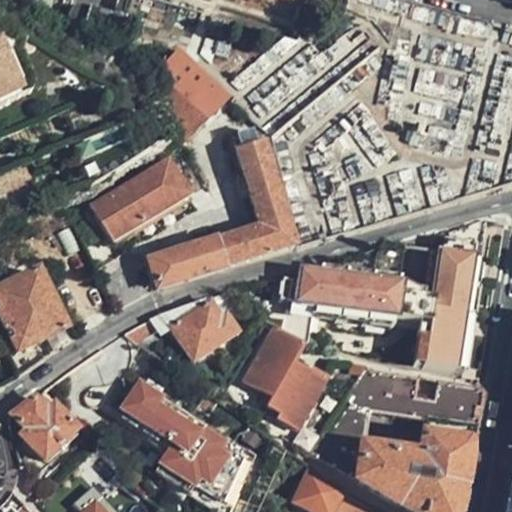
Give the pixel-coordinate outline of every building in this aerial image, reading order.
[(120,40),(122,33),(133,0),(71,0),(73,1),(68,18),(85,25),(83,30),(120,40)] [(269,136),(380,52),(360,26),(321,55),(302,30),(266,58),(270,63),(255,73),(251,68),(230,84),(269,136)] [(20,58),(14,44),(10,36),(0,40),(0,106),(30,93),(32,85),(20,58)] [(23,48),(14,44),(20,58),(23,48)] [(230,100),(181,51),(161,57),(155,66),(207,121),(230,100)] [(185,142),(207,121),(155,66),(152,71),(147,82),(146,99),(171,139),(181,135),(185,142)] [(169,288),(295,251),(260,134),(257,132),(233,137),(257,229),(146,261),(156,291),(169,288)] [(85,208),(91,220),(98,216),(108,234),(112,241),(146,220),(190,196),(169,158),(85,208)] [(98,216),(91,220),(100,238),(108,234),(98,216)] [(420,326),(413,371),(455,379),(480,235),(492,237),(494,223),(448,237),(445,256),(437,301),(429,300),(404,295),(318,279),(316,290),(297,286),(292,286),(289,306),(420,326)] [(455,379),(468,381),(492,237),(480,235),(455,379)] [(437,301),(445,256),(437,254),(429,300),(437,301)] [(320,269),(318,279),(404,295),(405,283),(320,269)] [(36,272),(0,288),(0,322),(15,355),(65,331),(36,272)] [(299,276),(297,286),(316,290),(318,279),(299,276)] [(279,305),(289,306),(292,286),(283,284),(279,305)] [(217,306),(229,300),(223,296),(203,303),(217,323),(223,319),(225,318),(217,306)] [(203,303),(155,317),(166,333),(169,331),(191,361),(233,334),(223,319),(217,323),(203,303)] [(155,317),(145,323),(151,333),(156,340),(166,333),(155,317)] [(145,323),(124,334),(135,343),(151,333),(145,323)] [(305,348),(274,328),(240,385),(259,396),(277,367),(287,351),(299,359),(305,348)] [(287,351),(277,367),(322,397),(328,388),(294,367),(299,359),(287,351)] [(328,388),(322,397),(339,407),(363,372),(365,369),(345,366),(328,388)] [(259,396),(272,403),(303,422),(322,397),(277,367),(259,396)] [(392,511),(454,511),(457,499),(478,391),(368,373),(326,435),(321,433),(303,422),(294,434),(288,443),(304,455),(306,454),(392,511)] [(208,511),(229,511),(252,462),(148,383),(146,385),(140,380),(113,418),(165,454),(153,472),(208,511)] [(322,397),(303,422),(321,433),(339,407),(322,397)] [(18,410),(12,416),(27,434),(22,439),(43,462),(75,433),(52,407),(45,413),(33,399),(18,410)] [(277,423),(294,434),(303,422),(272,403),(267,410),(280,418),(277,423)] [(304,470),(294,502),(312,511),(326,511),(338,492),(304,470)] [(6,511),(19,500),(12,492),(6,502),(0,506),(0,511),(6,511)] [(369,511),(338,492),(326,511),(369,511)] [(130,511),(160,511),(162,510),(144,499),(130,511)]
